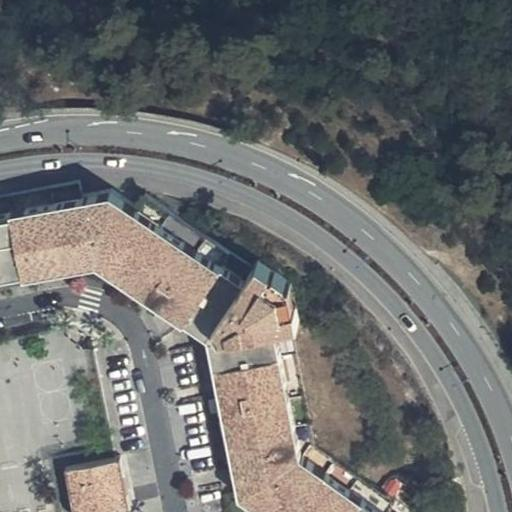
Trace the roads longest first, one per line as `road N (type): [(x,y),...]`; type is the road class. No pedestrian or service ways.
road 1 (unclassified): [(0,171),(84,162),(145,167),(252,198),(303,227),(433,352),(477,438),(499,511)]
road 2 (unclassified): [(511,439),(456,329),(429,294),(325,202),(212,149),(146,135),(86,130),(0,141)]
road 3 (residential): [(178,511),(133,330),(105,305),(0,308)]
